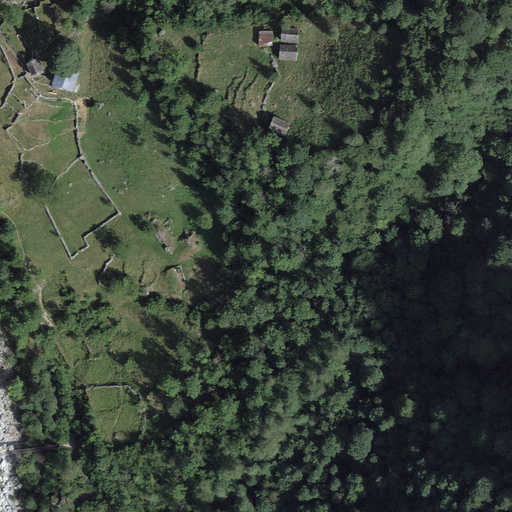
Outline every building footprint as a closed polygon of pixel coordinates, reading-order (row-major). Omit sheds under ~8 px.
[(299,29),(283,27),(282,40),(298,42),(299,29)] [(272,32),(258,32),(258,48),(272,48),(272,32)] [(299,47),(280,46),(280,60),(298,61),(299,47)] [(37,60),(28,64),(34,75),(43,70),(37,60)] [(56,77),(54,85),(71,90),(74,82),(56,77)] [(289,123),(275,117),(269,131),(284,136),(289,123)]
